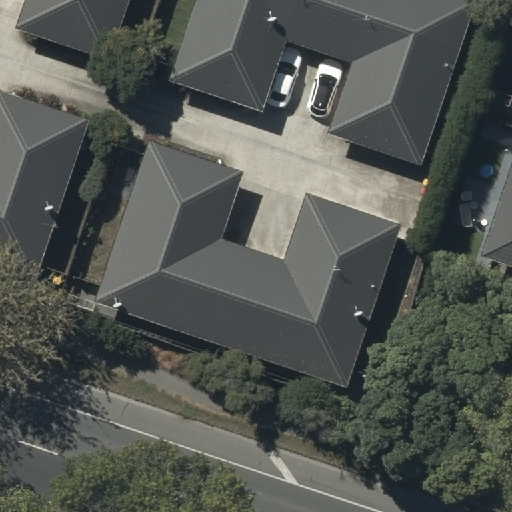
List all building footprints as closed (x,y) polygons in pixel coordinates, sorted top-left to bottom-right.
[(119,0),(13,0),(6,22),(100,55),(119,0)] [(469,0),(189,0),(165,73),(258,103),(281,33),(346,54),(323,127),(418,158),(469,0)] [(0,261),(32,272),(88,110),(0,80),(0,261)] [(345,378),(398,215),(304,185),(282,251),(220,231),(243,160),(149,130),(95,297),(345,378)] [(511,144),(478,246),(511,257),(511,144)]
